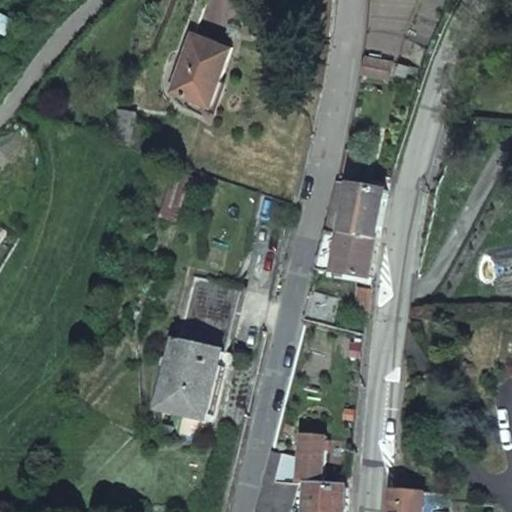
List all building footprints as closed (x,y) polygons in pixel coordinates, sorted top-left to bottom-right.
[(236,46),(196,32),(178,86),(216,101),(236,46)] [(391,80),(391,56),(362,55),(362,79),(391,80)] [(137,143),(143,114),(121,109),(114,138),(137,143)] [(161,216),(181,223),(194,184),(175,177),(161,216)] [(382,241),(391,193),(339,184),(327,231),(382,241)] [(378,260),(382,241),(327,231),(318,269),(375,279),(378,260)] [(241,288),(194,276),(161,408),(210,421),(241,288)] [(371,318),(376,288),(360,285),(355,316),(371,318)] [(308,311),(305,321),(314,323),(333,328),(340,298),(312,292),(308,311)] [(349,511),(350,492),(350,484),(326,482),(326,435),(304,434),(305,462),(304,481),(313,481),(312,508),(334,509),(334,511),(349,511)] [(295,511),(301,481),(305,462),(274,454),(262,504),(260,511),(295,511)] [(427,474),(399,473),(399,490),(426,492),(427,474)] [(454,511),(456,501),(458,493),(426,492),(399,490),(397,490),(395,508),(394,511),(454,511)]
